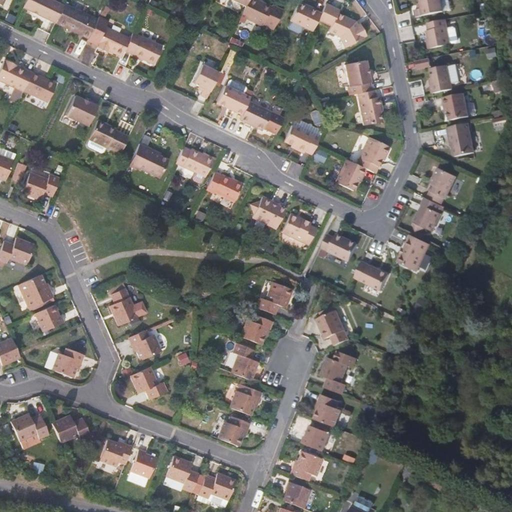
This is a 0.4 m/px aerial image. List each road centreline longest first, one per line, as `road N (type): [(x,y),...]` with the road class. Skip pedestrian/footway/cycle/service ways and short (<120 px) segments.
road 1 (residential): [(0,31),(154,99),(255,153),(279,179),(373,215),(384,206),(410,134),(384,19),(370,0)]
road 2 (residential): [(0,210),(37,224),(56,244),(104,361),(93,402)]
road 3 (residential): [(93,402),(262,466)]
road 4 (residential): [(262,466),(294,379),(284,348)]
